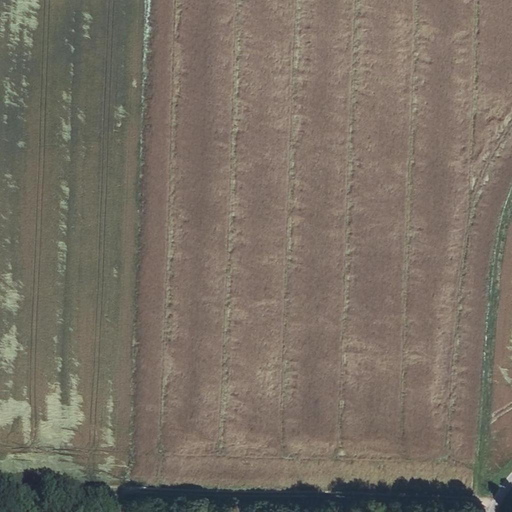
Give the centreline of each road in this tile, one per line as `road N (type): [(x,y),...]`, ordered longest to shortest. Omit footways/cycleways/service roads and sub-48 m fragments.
road 1 (track): [(495,499),(0,484)]
road 2 (track): [(511,182),(489,297),(473,498)]
